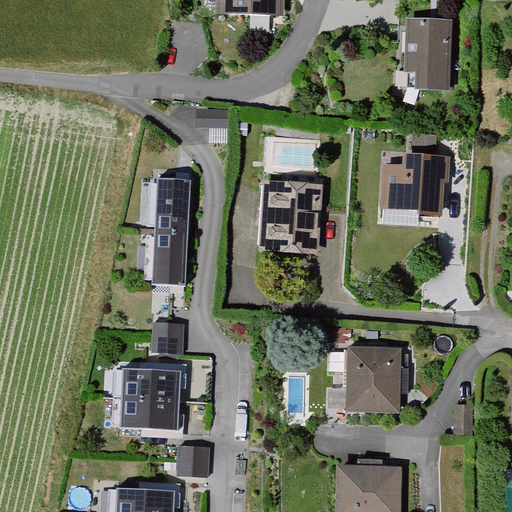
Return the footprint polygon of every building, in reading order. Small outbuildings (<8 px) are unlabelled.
[(284,14),(284,0),(221,0),(222,14),(284,14)] [(455,11),(412,9),(409,77),(453,79),(455,11)] [(402,161),(379,160),(376,212),(440,216),(444,147),(403,145),(402,161)] [(191,180),(158,178),(152,284),(185,286),(191,180)] [(324,192),(261,188),(257,258),(320,262),(324,192)] [(152,322),(150,354),(182,356),(184,324),(152,322)] [(405,357),(348,354),(345,419),(402,421),(405,357)] [(187,378),(121,374),(118,435),(184,438),(187,378)] [(178,476),(209,476),(208,447),(178,447),(178,476)] [(402,511),(404,474),(339,472),(337,511),(402,511)] [(180,511),(182,496),(116,493),(114,511),(180,511)]
